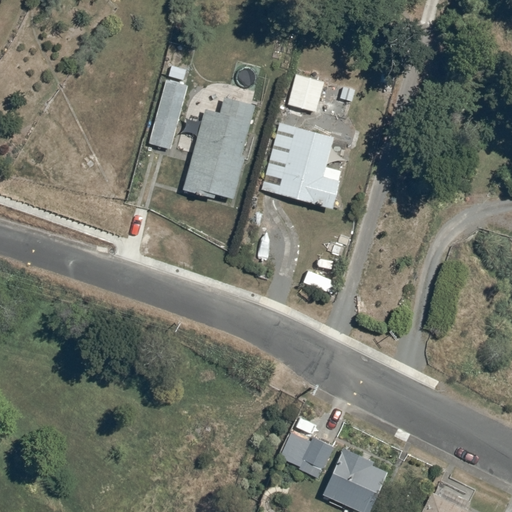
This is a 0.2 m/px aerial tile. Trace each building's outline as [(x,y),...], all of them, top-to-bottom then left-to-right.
[(188,65),(170,61),(167,74),(185,79),(188,65)] [(289,104),(316,112),(324,82),(297,75),(289,104)] [(170,150),(187,86),(166,81),(149,144),(170,150)] [(215,193),(233,198),(244,158),(241,157),(250,121),(255,105),(225,97),(221,113),(206,109),(197,145),(185,185),(184,191),(214,199),(215,193)] [(334,138),(280,123),(262,189),(333,208),(343,170),(327,166),(334,138)] [(334,446),(313,436),(311,440),(292,432),(281,458),(299,466),(298,468),(320,478),(334,446)] [(370,511),(388,473),(372,466),(374,461),(343,448),(323,493),(354,507),(366,511),(370,511)] [(470,511),(432,493),(422,511),(470,511)]
